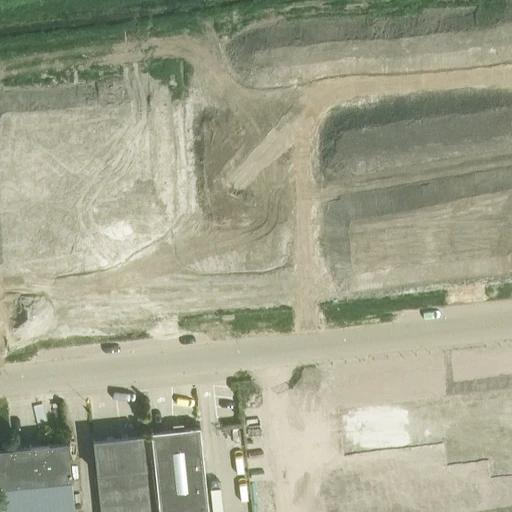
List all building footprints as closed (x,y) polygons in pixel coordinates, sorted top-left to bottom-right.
[(511,390),(343,409),(348,452),(446,441),(448,462),(483,458),(482,453),(491,452),(493,475),(511,472),(511,390)] [(208,511),(200,425),(151,431),(158,511),(208,511)] [(101,511),(150,511),(142,433),(93,438),(101,511)] [(0,503),(0,511),(75,511),(68,440),(0,447),(0,503)] [(370,511),(369,499),(351,501),(352,511),(370,511)]
